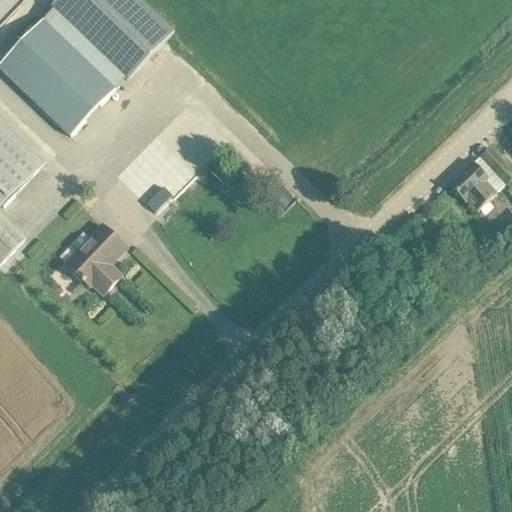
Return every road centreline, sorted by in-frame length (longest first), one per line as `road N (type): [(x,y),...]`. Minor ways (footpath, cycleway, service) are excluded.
road 1 (unclassified): [(83,511),(511,103)]
road 2 (unknown): [(241,356),(121,204),(0,91)]
